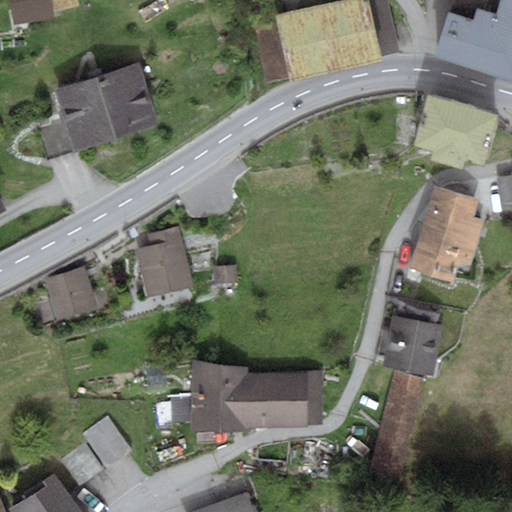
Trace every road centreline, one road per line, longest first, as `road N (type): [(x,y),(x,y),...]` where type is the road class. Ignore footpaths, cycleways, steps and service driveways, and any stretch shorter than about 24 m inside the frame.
road 1 (residential): [(119,511),(251,444),(328,428),(355,384),(401,220),(433,180),(511,161)]
road 2 (secondary): [(0,271),(310,90),(376,72),(429,72)]
